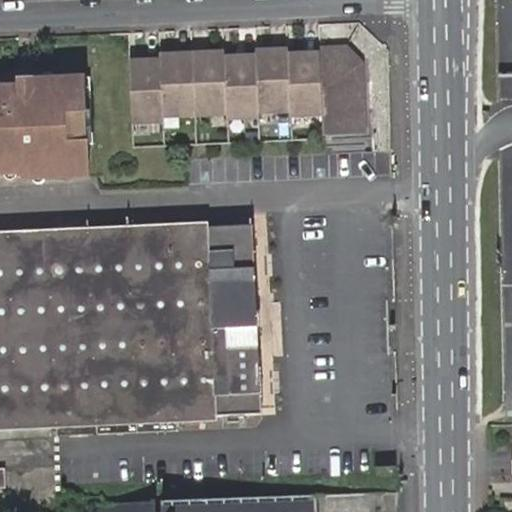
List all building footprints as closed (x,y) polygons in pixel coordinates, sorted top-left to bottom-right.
[(292,116),(324,115),(324,132),(365,130),(363,63),(343,44),(322,44),(322,55),(306,55),(306,50),(274,52),(274,47),(259,47),(259,57),(242,58),(242,53),(227,54),(227,49),(212,50),(212,55),(195,55),(180,56),(179,51),(163,52),(164,61),(148,62),(148,57),(132,58),(135,123),(165,122),(165,117),(196,116),(228,114),(228,119),(260,118),(260,113),(292,111),(292,116)] [(34,82),(34,88),(61,88),(61,81),(50,81),(50,80),(49,77),(48,76),(46,75),(43,74),(41,75),(39,76),(38,78),(37,80),(37,82),(34,82)] [(16,90),(16,95),(34,95),(34,88),(34,82),(33,79),(15,80),(16,90)] [(0,175),(22,175),(22,182),(32,181),(46,181),(88,178),(87,148),(86,143),(82,143),(82,116),(91,115),(89,80),(61,81),(61,88),(34,88),(34,95),(16,95),(3,96),(0,96),(0,175)] [(93,147),(91,115),(82,116),(82,143),(86,143),(87,148),(93,147)] [(89,234),(131,232),(130,218),(88,220),(89,234)] [(0,237),(0,426),(263,414),(254,226),(131,232),(89,234),(0,237)] [(0,488),(10,488),(8,468),(0,468),(0,488)] [(91,511),(317,511),(317,495),(91,505),(91,511)]
